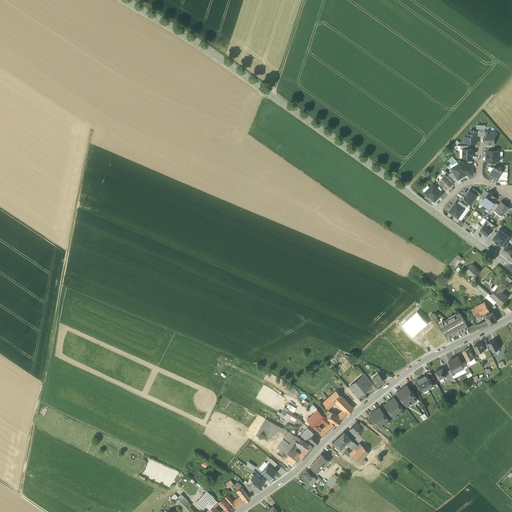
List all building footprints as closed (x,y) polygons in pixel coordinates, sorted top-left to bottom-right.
[(464,143),(477,143),(477,136),(477,130),(470,130),(470,134),(467,134),(467,137),(464,137),(464,143)] [(495,137),(492,134),(488,134),(488,132),(485,132),(484,136),(484,143),(490,143),(490,145),(494,145),(494,139),(495,137)] [(469,149),(463,149),(463,158),(473,158),(473,149),(469,149)] [(499,152),(487,151),(487,161),(496,161),(499,161),(499,152)] [(473,164),(459,164),(451,168),(457,179),(458,179),(467,174),(472,174),(473,164)] [(497,179),(501,171),(493,168),(490,175),(497,179)] [(453,171),(448,174),(454,181),(457,179),(453,171)] [(507,180),(508,172),(501,171),(497,179),(499,180),(507,180)] [(439,181),(446,190),(453,184),(445,175),(439,181)] [(434,201),(442,194),(433,185),(425,192),(427,194),(434,201)] [(471,203),(477,195),(471,191),(470,190),(464,198),(471,203)] [(484,200),(489,193),(485,190),(480,197),(484,200)] [(496,198),(489,193),(484,200),(481,203),(488,209),(490,207),(494,202),(496,198)] [(431,203),(434,201),(427,194),(424,197),(431,203)] [(458,218),(465,209),(458,203),(456,202),(449,212),(458,218)] [(508,207),(501,202),(494,212),(501,217),(508,207)] [(486,226),(484,224),(483,225),(482,227),(480,230),(487,235),(491,229),(486,226)] [(508,236),(500,229),(493,238),(502,245),(508,236)] [(511,234),(510,233),(502,245),(505,247),(509,242),(511,237),(511,234)] [(511,245),(511,244),(509,242),(503,249),(507,252),(508,250),(511,245)] [(463,259),(459,255),(449,264),(453,268),(463,259)] [(479,271),(472,264),(465,271),(473,278),(479,271)] [(501,282),(490,295),(492,296),(500,304),(507,296),(501,291),(506,286),(501,282)] [(488,293),(482,288),(479,291),(485,297),(488,293)] [(484,301),(471,308),(475,315),(476,315),(477,315),(483,312),(489,309),(484,301)] [(490,312),(485,315),(487,319),(489,325),(497,321),(492,311),(490,312)] [(458,313),(439,324),(443,331),(444,330),(448,337),(456,333),(458,333),(468,328),(465,321),(461,314),(458,313)] [(438,320),(433,314),(430,316),(435,323),(438,320)] [(486,321),(478,325),(480,329),(489,325),(487,319),(485,320),(486,321)] [(432,329),(425,322),(421,325),(424,328),(422,330),(426,334),(432,329)] [(418,327),(415,330),(416,330),(406,338),(412,345),(413,345),(426,334),(422,330),(424,328),(421,325),(419,328),(418,327)] [(444,344),(435,332),(428,337),(434,343),(429,346),(433,351),(444,344)] [(499,348),(495,339),(488,343),(492,351),(497,348),(499,348)] [(484,349),(481,342),(473,346),(477,353),(484,349)] [(413,345),(412,345),(407,354),(417,360),(433,351),(429,346),(422,350),(413,345)] [(474,358),(469,348),(463,351),(467,359),(470,358),(471,359),(474,358)] [(464,367),(458,356),(448,361),(452,368),(454,372),(464,367)] [(464,367),(454,372),(455,374),(452,376),(454,378),(467,372),(465,369),(464,369),(464,367)] [(442,368),(435,372),(439,379),(443,377),(446,376),(446,375),(442,368)] [(384,380),(378,373),(371,378),(377,385),(384,380)] [(429,378),(427,375),(422,377),(428,389),(433,386),(431,382),(431,380),(431,379),(429,378)] [(372,383),(366,376),(363,379),(369,386),(372,383)] [(363,379),(362,377),(356,382),(356,381),(349,386),(357,395),(365,389),(365,390),(370,386),(369,386),(363,379)] [(417,380),(416,380),(418,384),(418,386),(419,387),(420,388),(422,391),(428,389),(422,377),(417,380)] [(417,398),(407,385),(402,389),(412,401),(417,398)] [(412,401),(402,389),(397,392),(407,405),(412,401)] [(336,390),(321,404),(326,410),(324,412),(327,415),(330,411),(327,409),(335,402),(341,396),(336,390)] [(341,396),(335,402),(343,410),(341,413),(345,416),(353,408),(341,396)] [(403,410),(393,397),(389,401),(399,413),(403,410)] [(399,413),(389,401),(384,405),(394,417),(399,413)] [(388,420),(379,407),(374,411),(384,424),(388,420)] [(317,409),(307,420),(314,427),(317,423),(322,419),(324,416),(317,409)] [(337,416),(330,411),(327,415),(326,417),(336,424),(345,416),(341,413),(337,416)] [(384,424),(374,411),(369,415),(379,427),(384,424)] [(300,420),(286,412),(283,418),(297,425),(300,420)] [(335,425),(324,416),(322,419),(327,424),(332,427),(335,425)] [(279,426),(265,418),(258,432),(269,438),(272,434),(273,435),(276,430),(279,426)] [(322,429),(317,423),(314,427),(323,436),(332,427),(327,424),(322,429)] [(357,425),(356,423),(349,429),(356,436),(362,429),(357,425)] [(294,435),(288,431),(286,436),(277,447),(283,451),(294,435)] [(304,431),(299,435),(305,440),(307,438),(306,436),(308,435),(304,431)] [(353,441),(343,432),(337,438),(344,445),(346,443),(349,445),(353,441)] [(308,439),(314,445),(319,439),(313,433),(308,439)] [(300,439),(294,435),(283,451),(287,454),(289,455),(291,452),(296,445),(296,444),(300,439)] [(344,445),(337,438),(332,442),(339,449),(342,446),(344,445)] [(300,439),(296,444),(296,445),(304,450),(299,456),(301,458),(302,459),(305,455),(306,455),(313,446),(310,443),(308,445),(300,439)] [(357,446),(353,441),(349,445),(353,450),(354,449),(357,446)] [(352,454),(350,456),(358,461),(363,457),(368,452),(361,445),(359,448),(355,451),(352,454)] [(345,449),(342,446),(339,449),(344,452),(350,456),(352,454),(345,449)] [(298,457),(291,452),(289,455),(295,460),(298,457)] [(350,456),(344,452),(342,455),(360,466),(361,464),(358,461),(350,456)] [(289,455),(287,454),(285,458),(293,463),(295,461),(295,460),(289,455)] [(329,461),(321,454),(316,459),(323,465),(324,466),(329,461)] [(267,464),(273,469),(277,464),(270,458),(266,463),(267,464)] [(316,459),(314,461),(310,466),(317,472),(323,465),(316,459)] [(261,472),(270,480),(276,472),(273,469),(267,464),(261,472)] [(312,476),(307,472),(302,478),(307,483),(309,480),(312,476)] [(263,483),(254,474),(250,478),(253,480),(250,485),(248,486),(252,489),(255,492),(263,483)] [(332,476),(326,484),(330,488),(337,480),(332,476)] [(252,489),(248,486),(250,485),(246,482),(244,485),(249,492),(252,489)] [(233,484),(220,492),(224,497),(227,495),(236,489),(235,487),(233,484)] [(250,498),(241,486),(237,490),(242,497),(246,501),(250,498)] [(203,494),(196,502),(202,509),(205,506),(213,497),(213,496),(206,491),(203,494)] [(191,505),(187,501),(188,500),(181,493),(180,495),(173,502),(176,504),(180,501),(184,504),(180,508),(183,511),(194,511),(190,506),(191,505)] [(230,498),(227,495),(224,497),(230,505),(234,502),(230,498)] [(214,507),(215,507),(216,505),(218,502),(218,501),(213,497),(205,506),(208,510),(212,506),(214,507)] [(231,511),(234,510),(223,497),(218,501),(220,504),(225,509),(221,511),(231,511)] [(234,502),(230,505),(234,509),(241,504),(237,500),(234,502)]
